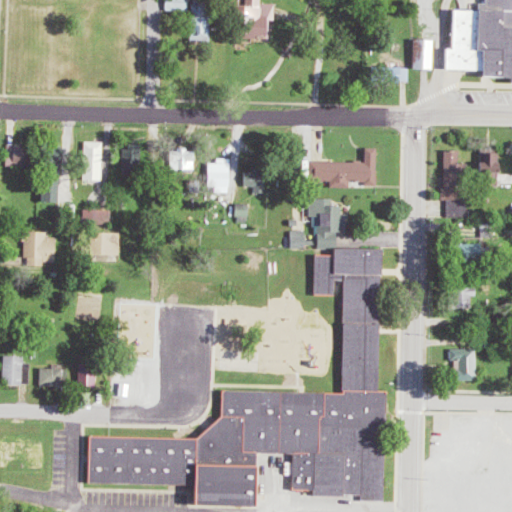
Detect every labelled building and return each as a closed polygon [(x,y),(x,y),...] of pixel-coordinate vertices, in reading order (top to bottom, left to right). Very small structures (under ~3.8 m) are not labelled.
[(174,0),(169,0),(167,0),(167,9),(189,10),(189,0),(174,0)] [(262,0),(247,0),(247,6),(239,6),(240,38),(269,38),(268,22),(276,21),(276,3),(262,3),(262,0)] [(511,81),(509,81),(506,76),(477,73),(477,69),(477,48),(470,48),(469,7),(481,7),(480,0),(511,0),(511,81)] [(443,47),(449,46),(448,7),(469,7),(470,48),(477,48),(477,69),(443,69),(443,47)] [(213,40),(212,16),(191,16),(191,40),(213,40)] [(418,37),(437,37),(437,67),(418,67),(418,37)] [(414,81),(414,66),(378,67),(378,82),(414,81)] [(107,180),(108,142),(87,141),(87,180),(107,180)] [(10,165),(26,165),(27,144),(10,144),(10,165)] [(68,146),(48,145),(46,175),(56,176),(56,166),(66,166),(68,146)] [(311,161),(311,180),(332,181),(332,184),(378,184),(378,148),(367,148),(367,161),(311,161)] [(173,149),(173,169),(200,169),(200,149),(173,149)] [(445,150),(447,199),(449,198),(450,216),(472,215),(469,162),(464,163),(464,149),(445,150)] [(499,186),(499,182),(511,182),(511,172),(504,172),(505,162),(498,162),(498,154),(485,153),(485,162),(480,162),(480,186),(499,186)] [(218,186),(218,192),(232,193),(234,158),(219,157),(219,162),(210,162),(209,185),(218,186)] [(256,192),(266,192),(267,172),(245,172),(245,186),(256,186),(256,192)] [(311,216),(319,216),(319,247),(339,247),(339,229),(348,229),(348,214),(343,214),(343,205),(335,205),(335,198),(311,198),(311,216)] [(237,216),(254,216),(254,204),(238,203),(237,216)] [(293,230),(293,247),(308,247),(308,230),(293,230)] [(50,232),(27,231),(26,265),(48,266),(48,261),(58,261),(58,237),(50,236),(50,232)] [(122,254),(123,232),(93,232),(93,254),(122,254)] [(485,243),(456,243),(457,261),(486,261),(485,243)] [(337,392),(338,294),(310,294),(310,252),(326,252),(326,246),(375,246),(374,389),(350,389),(350,392),(337,392)] [(452,309),(477,308),(476,287),(452,288),(452,309)] [(34,384),(34,358),(7,357),(6,383),(34,384)] [(43,368),(44,385),(66,384),(66,367),(43,368)] [(97,371),(81,370),(80,386),(96,387),(97,371)] [(93,480),(97,434),(204,439),(227,415),(228,389),(337,392),(350,392),(350,389),(374,389),(392,390),(387,501),(358,501),(350,494),(317,495),(317,489),(296,489),(296,452),(261,451),(261,464),(268,464),(266,506),(199,503),(200,483),(93,480)]
